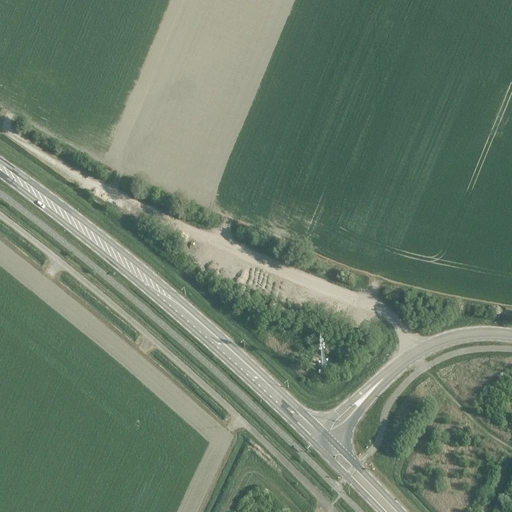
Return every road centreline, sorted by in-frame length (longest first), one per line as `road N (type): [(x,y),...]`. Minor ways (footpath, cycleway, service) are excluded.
road 1 (primary): [(313,433),(171,307),(0,174)]
road 2 (tertiary): [(372,388),(433,342),(511,335)]
